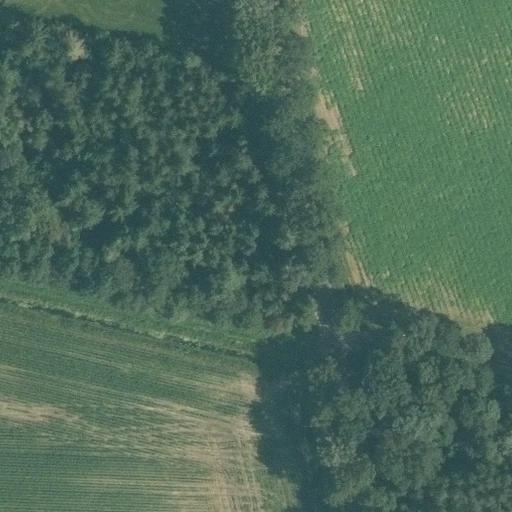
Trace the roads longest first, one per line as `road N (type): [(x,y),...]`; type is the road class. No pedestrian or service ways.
road 1 (unclassified): [(361,511),(261,0)]
road 2 (track): [(330,348),(277,350),(0,285)]
road 3 (track): [(328,341),(511,381)]
